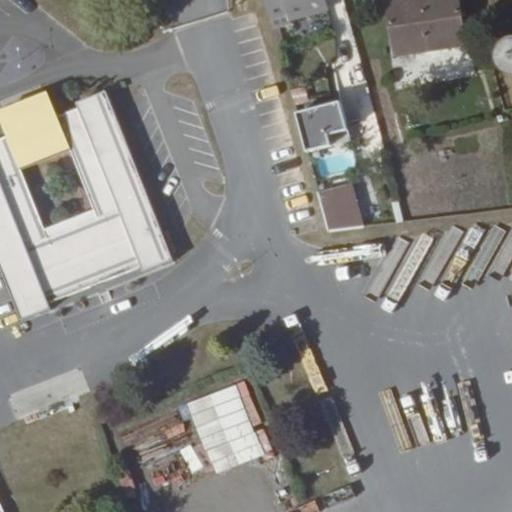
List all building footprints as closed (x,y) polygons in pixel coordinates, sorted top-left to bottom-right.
[(287,0),(291,9),(321,0),(287,0)] [(464,0),(431,0),(432,1),(398,6),(402,40),(418,39),(419,48),(469,41),(464,0)] [(511,76),(511,38),(502,33),(486,61),(511,76)] [(175,257),(104,93),(75,105),(77,110),(57,119),(51,102),(42,104),(43,107),(31,111),(26,102),(15,105),(20,117),(10,123),(7,120),(1,123),(9,140),(0,142),(0,258),(27,323),(175,257)] [(292,112),(302,151),(348,140),(338,101),(292,112)] [(341,235),(372,230),(361,183),(327,187),(341,235)]
